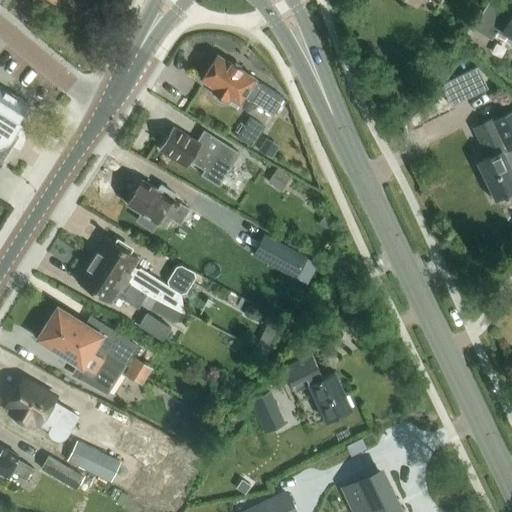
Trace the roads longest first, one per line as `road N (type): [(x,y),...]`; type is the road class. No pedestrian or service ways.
road 1 (secondary): [(511,483),(276,0)]
road 2 (tertiary): [(0,274),(105,110)]
road 3 (residential): [(105,110),(0,27)]
road 4 (tertiary): [(105,110),(172,0)]
